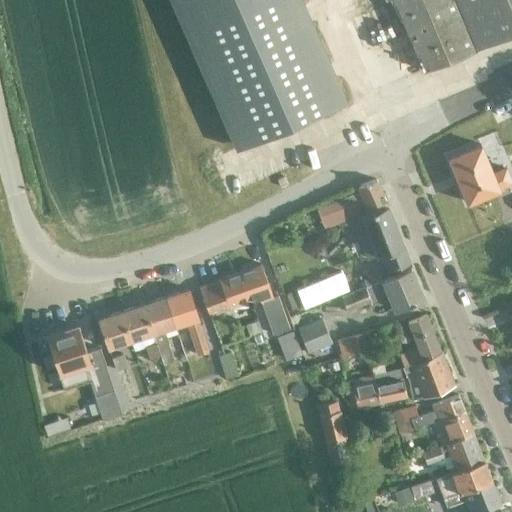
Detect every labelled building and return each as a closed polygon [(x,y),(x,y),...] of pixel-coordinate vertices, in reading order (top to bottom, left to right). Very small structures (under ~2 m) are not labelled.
[(172,0),(237,145),(342,99),(298,0),(172,0)] [(511,0),(393,0),(423,70),(511,32),(511,0)] [(480,144),(448,157),(455,174),(454,174),(460,187),(467,203),(498,189),(498,188),(511,183),(505,168),(492,173),(480,145),(480,144)] [(386,204),(376,180),(356,187),(358,193),(349,196),(326,205),(315,209),(323,228),(351,218),(386,204)] [(386,204),(351,218),(366,260),(377,256),(380,254),(386,271),(393,269),(407,263),(409,263),(387,207),(386,204)] [(271,236),(263,239),(268,250),(275,247),(285,243),(281,232),(271,236)] [(259,263),(238,271),(248,300),(258,296),(260,301),(272,333),(288,328),(276,295),(271,297),(259,263)] [(346,309),(368,300),(369,303),(388,295),(394,309),(421,298),(409,268),(381,280),(381,279),(340,296),(346,309)] [(248,300),(238,271),(198,286),(208,314),(248,300)] [(186,289),(163,296),(172,326),(185,321),(195,352),(206,349),(186,289)] [(172,326),(163,296),(143,303),(152,332),(160,354),(163,363),(172,361),(165,339),(162,329),(172,326)] [(121,310),(131,339),(152,332),(143,303),(121,310)] [(129,340),(119,311),(97,318),(107,347),(129,340)] [(399,354),(403,366),(439,352),(425,315),(407,322),(417,347),(399,354)] [(307,352),(330,341),(320,318),(297,328),(307,352)] [(259,329),(255,319),(244,324),(247,334),(259,329)] [(76,324),(45,334),(58,374),(64,389),(89,380),(94,396),(102,419),(120,413),(112,390),(97,349),(86,353),(76,324)] [(292,330),(276,336),(280,348),(296,341),(292,330)] [(361,332),(365,346),(374,344),(371,330),(361,332)] [(152,332),(131,339),(134,349),(143,345),(147,358),(160,354),(152,332)] [(341,357),(353,354),(365,351),(365,346),(361,332),(337,340),(341,357)] [(439,352),(403,366),(401,366),(404,373),(411,370),(422,397),(454,385),(441,351),(439,352)] [(224,378),(236,374),(229,352),(217,355),(224,378)] [(121,354),(110,357),(114,369),(115,369),(123,366),(125,366),(121,354)] [(326,364),(328,371),(338,369),(336,361),(326,364)] [(370,376),(376,402),(405,396),(401,378),(399,378),(397,369),(384,371),(383,364),(368,367),(370,376)] [(376,402),(370,376),(350,380),(356,406),(376,402)] [(409,406),(393,410),(399,432),(414,428),(426,424),(431,423),(437,421),(463,410),(458,395),(431,405),(433,410),(417,416),(414,404),(409,406)] [(317,414),(323,440),(342,435),(344,435),(338,409),(337,410),(335,400),(316,404),(318,414),(317,414)] [(440,445),(445,443),(472,432),(463,410),(437,421),(431,423),(440,445)] [(64,418),(43,425),(46,436),(67,428),(64,418)] [(421,451),(425,463),(434,460),(436,462),(440,463),(444,462),(447,468),(448,468),(450,472),(474,463),(483,459),(478,446),(472,432),(445,443),(440,445),(439,445),(421,451)] [(345,446),(342,435),(323,440),(329,464),(349,459),(346,446),(345,446)] [(450,472),(436,477),(446,504),(463,498),(468,511),(471,511),(499,502),(483,459),(474,463),(450,472)] [(427,479),(409,486),(409,487),(412,496),(412,497),(431,490),(427,479)] [(409,487),(391,493),(394,502),(396,508),(414,501),(412,497),(412,496),(409,487)]
